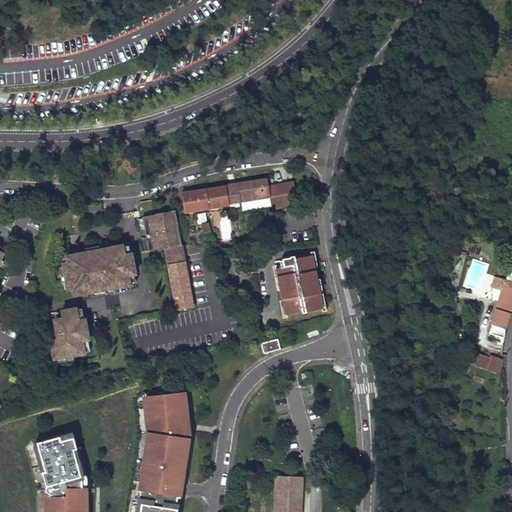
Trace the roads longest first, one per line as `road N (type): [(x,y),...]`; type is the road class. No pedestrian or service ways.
road 1 (unclassified): [(340,0),(305,48),(252,90),(152,129),(0,140)]
road 2 (residential): [(333,160),(215,171),(116,199),(65,200),(0,187)]
road 3 (unclassified): [(427,0),(369,61),(333,160)]
road 4 (residential): [(284,359),(258,370),(232,402),(213,511)]
road 5 (residential): [(284,359),(314,472),(315,511)]
